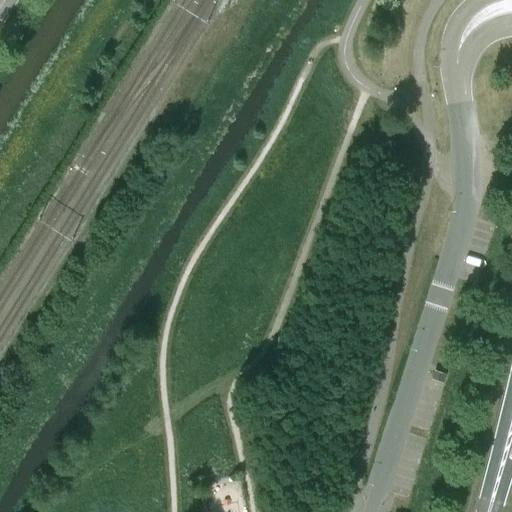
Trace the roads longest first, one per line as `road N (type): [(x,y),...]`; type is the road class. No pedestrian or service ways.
road 1 (residential): [(367,511),(440,284)]
road 2 (unclassified): [(440,284),(466,205),(461,112)]
road 3 (unclassified): [(482,0),(458,21),(448,44),(461,112)]
road 4 (primary): [(511,388),(487,511)]
